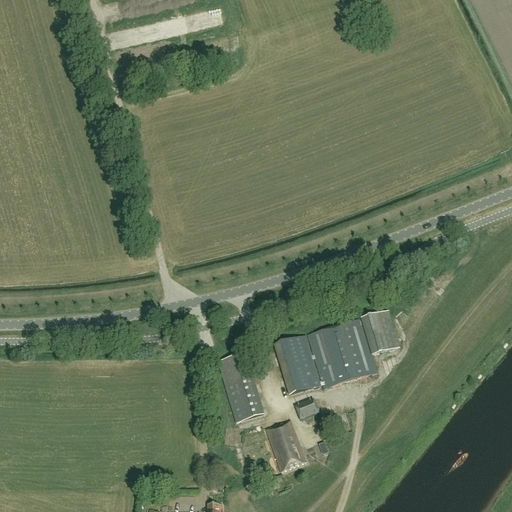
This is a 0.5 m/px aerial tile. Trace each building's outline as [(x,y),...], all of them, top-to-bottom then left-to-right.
[(388,313),(361,321),(309,337),(325,391),(378,375),(372,358),(399,350),(388,313)] [(290,398),(322,389),(307,337),(274,348),(290,398)] [(237,425),(264,417),(246,356),(219,364),(237,425)] [(300,423),(321,415),(315,400),(295,408),(300,423)] [(282,474),(307,464),(291,422),(266,432),(282,474)]
